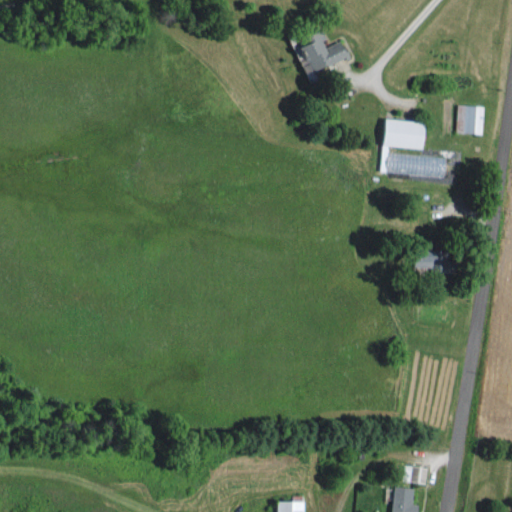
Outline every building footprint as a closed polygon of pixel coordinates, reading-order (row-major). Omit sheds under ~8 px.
[(305,71),(344,54),(336,36),(321,43),(313,25),(294,34),(298,42),(293,44),(305,71)] [(478,103),(452,102),(451,130),(477,131),(478,103)] [(374,168),(439,175),(441,154),(384,148),(385,143),(418,147),(420,121),(379,116),(374,168)] [(406,266),(429,265),(429,247),(406,248),(406,266)] [(424,464),(398,462),(397,478),(423,480),(424,464)] [(410,511),(412,501),(406,501),(408,485),(388,483),(385,511),(410,511)] [(268,511),(295,511),(296,506),(300,506),(300,497),(269,497),(268,511)]
